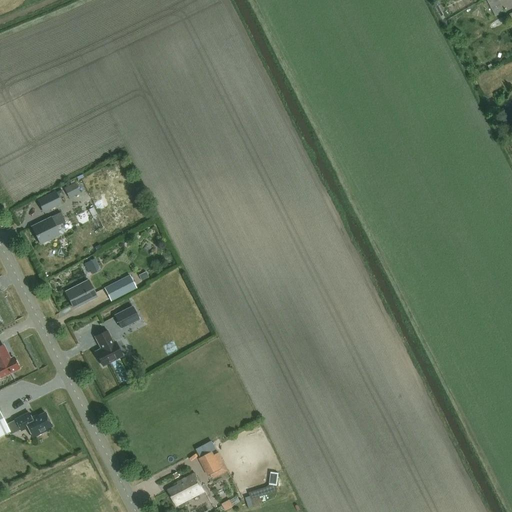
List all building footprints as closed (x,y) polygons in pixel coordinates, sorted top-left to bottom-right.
[(498,0),(486,0),(495,17),(504,12),(498,0)] [(75,183),(64,189),(69,198),(79,193),(75,183)] [(56,192),(38,201),(44,212),(62,203),(56,192)] [(61,212),(48,219),(32,227),(40,244),(60,235),(56,227),(66,222),(61,212)] [(93,274),(101,270),(95,258),(84,264),(88,272),(91,270),(93,274)] [(118,297),(147,281),(143,273),(114,289),(118,297)] [(74,309),(97,297),(89,280),(65,292),(74,309)] [(115,315),(121,328),(140,319),(133,306),(115,315)] [(96,351),(103,366),(123,356),(115,341),(114,342),(108,331),(95,337),(99,344),(100,344),(102,348),(96,351)] [(3,345),(0,346),(0,376),(0,377),(19,368),(14,358),(11,360),(3,345)] [(7,425),(0,411),(0,436),(9,432),(11,435),(21,430),(21,431),(28,428),(33,438),(46,431),(47,429),(52,426),(45,412),(32,419),(29,412),(15,419),(16,420),(7,425)] [(199,458),(208,476),(222,469),(212,451),(199,458)] [(177,506),(205,491),(195,473),(178,482),(179,484),(168,490),(177,506)] [(277,485),(278,473),(271,473),(270,485),(277,485)] [(252,499),(276,492),(274,485),(250,493),(252,499)]
